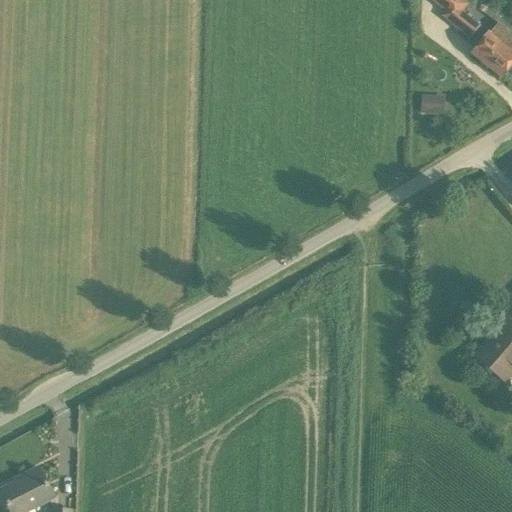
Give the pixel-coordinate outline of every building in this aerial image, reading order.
[(467,5),(459,0),(429,0),(446,13),(442,18),(470,39),(480,27),(461,12),(467,5)] [(511,35),(498,24),(490,34),(473,55),(501,78),(511,64),(511,35)] [(444,96),(422,95),(421,113),(443,114),(444,96)] [(503,381),(511,370),(511,325),(505,319),(495,331),(497,334),(477,358),(503,381)] [(0,490),(10,511),(26,511),(55,498),(40,468),(25,475),(26,478),(0,490)]
